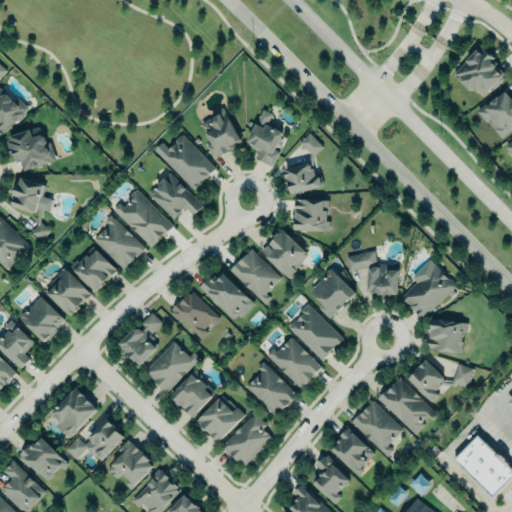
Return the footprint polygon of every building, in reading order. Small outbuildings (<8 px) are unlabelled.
[(481,49),(483,47),(494,56),(492,58),(497,63),(495,65),(503,72),(501,75),(503,77),(493,88),(491,86),(482,96),(472,87),(469,90),(459,79),(453,73),(476,48),(479,51),(481,49)] [(27,107),(17,97),(14,100),(12,100),(12,98),(7,93),(3,93),(2,89),(0,87),(0,127),(4,131),(27,107)] [(503,88),(476,110),(485,121),(487,121),(501,138),(511,128),(511,97),(511,98),(503,88)] [(212,158),(241,143),(224,109),(199,122),(210,143),(206,146),(212,158)] [(282,131),(267,125),(271,113),(260,109),(246,145),(258,150),(255,159),(273,166),(279,151),(275,150),(282,131)] [(37,126),(9,135),(10,139),(7,140),(13,160),(19,158),(23,170),(55,159),(49,141),(46,142),(46,141),(44,136),(42,134),(40,128),(37,126)] [(154,149),(161,142),(168,148),(175,142),(174,141),(177,136),(182,134),(215,167),(202,180),(201,179),(198,181),(200,182),(193,189),(154,149)] [(283,168),(308,162),(308,163),(310,163),(311,167),(312,167),(315,177),(319,176),(321,185),(313,187),(313,188),(303,190),(303,189),(291,193),(288,184),(287,184),(283,168)] [(169,172),(203,205),(193,215),(184,206),(173,218),(147,194),(149,192),(149,191),(153,187),(155,187),(169,172)] [(20,176),(45,185),(42,195),(46,196),(41,209),(40,221),(50,229),(41,240),(30,232),(36,224),(36,223),(38,207),(36,206),(35,210),(32,212),(30,211),(11,205),(13,197),(11,196),(15,182),(18,182),(20,176)] [(136,188),(173,225),(163,235),(162,233),(157,238),(158,239),(151,246),(113,209),(119,203),(123,207),(129,201),(126,198),(136,188)] [(328,200),(294,198),(293,230),(327,231),(328,200)] [(109,213),(103,220),(107,223),(92,239),(97,244),(98,243),(122,267),(130,260),(129,259),(135,253),(136,254),(143,247),(109,213)] [(0,216),(29,245),(6,269),(0,262),(0,216)] [(277,231),(278,232),(281,228),(307,254),(301,260),(302,261),(294,268),(295,269),(288,277),(260,250),(269,241),(270,241),(273,238),(271,237),(277,231)] [(68,265),(76,258),(78,260),(85,254),(84,253),(92,245),(117,269),(108,279),(107,277),(104,281),(105,282),(100,288),(98,287),(95,291),(89,285),(88,285),(68,265)] [(251,247),(280,276),(265,293),(269,298),(264,303),(229,269),(251,247)] [(373,265),(377,264),(381,263),(390,263),(390,265),(395,265),(398,269),(396,294),(390,293),(390,294),(376,294),(376,293),(369,292),(369,291),(367,291),(368,270),(373,265)] [(400,296),(434,264),(447,277),(452,280),(455,285),(421,318),(407,303),(400,296)] [(63,266),(55,274),(56,275),(49,283),(43,289),(69,315),(73,311),(74,312),(80,306),(78,305),(89,293),(63,266)] [(309,291),(322,303),(318,308),(330,319),(355,291),(330,268),(309,291)] [(199,286),(208,277),(211,279),(220,270),(252,301),(252,304),(241,314),(238,312),(234,316),(231,317),(199,286)] [(192,290),(219,317),(218,318),(218,320),(215,323),(213,323),(212,324),(209,322),(204,327),(207,331),(201,338),(180,318),(179,320),(169,311),(171,309),(170,308),(188,292),(189,293),(192,290)] [(65,319),(40,295),(25,310),(24,310),(20,314),(20,316),(18,318),(43,342),(48,337),(50,339),(59,329),(57,327),(65,319)] [(322,361),(335,347),(334,346),(335,345),(337,346),(344,338),(307,302),(299,310),(301,312),(296,318),(291,320),(290,322),(288,324),(287,327),(322,361)] [(132,328),(139,328),(141,330),(146,325),(142,321),(151,312),(162,322),(152,333),(147,328),(146,330),(154,337),(152,339),(157,343),(157,346),(140,364),(135,360),(134,360),(125,352),(126,351),(122,346),(119,343),(132,328)] [(0,347),(0,336),(1,335),(8,329),(3,326),(10,318),(17,326),(33,342),(24,352),(30,358),(20,367),(0,347)] [(461,352),(462,332),(466,332),(467,321),(429,320),(428,351),(461,352)] [(265,354),(300,388),(321,366),(291,336),(276,350),(272,347),(265,354)] [(173,340),(144,371),(166,392),(195,361),(173,340)] [(0,356),(15,371),(0,386),(0,356)] [(408,378),(417,387),(417,388),(424,395),(425,394),(432,401),(438,394),(432,388),(437,389),(442,383),(453,385),(454,382),(467,387),(473,369),(458,362),(451,379),(451,380),(443,380),(443,376),(425,359),(418,366),(418,368),(414,373),(408,378)] [(260,370),(257,367),(262,361),(296,394),(275,415),(246,386),(260,370)] [(171,394),(177,389),(175,388),(191,372),(197,378),(199,376),(208,385),(205,388),(212,395),(192,415),(180,404),(179,404),(174,400),(176,398),(171,394)] [(377,397),(414,434),(424,424),(421,421),(426,416),(431,419),(437,413),(399,376),(395,380),(396,382),(391,387),(384,393),(382,393),(380,395),(380,394),(377,397)] [(50,412),(75,387),(97,409),(69,437),(62,430),(61,431),(55,425),(59,421),(50,412)] [(236,405),(232,410),(219,397),(197,420),(201,424),(200,425),(205,430),(206,429),(209,432),(208,433),(218,442),(245,414),(236,405)] [(351,420),(355,417),(359,411),(374,400),(401,429),(387,445),(391,449),(386,455),(351,420)] [(255,413),(251,417),(250,415),(220,446),(229,454),(230,453),(232,455),(231,456),(242,467),(271,437),(262,428),(266,424),(255,413)] [(65,448),(75,458),(85,447),(93,454),(94,453),(100,459),(123,436),(114,427),(116,426),(106,417),(89,435),(89,438),(89,439),(84,443),(76,436),(65,448)] [(356,474),(375,454),(348,429),(329,449),(356,474)] [(46,479),(46,478),(48,478),(52,474),(52,473),(59,466),(62,468),(68,462),(63,458),(58,453),(40,434),(33,441),(32,440),(19,453),(21,455),(19,456),(27,464),(29,462),(46,479)] [(492,499),(511,477),(511,467),(477,434),(452,460),(492,499)] [(127,439),(149,459),(148,461),(152,465),(147,471),(148,471),(134,485),(133,484),(129,488),(124,483),(127,478),(121,473),(116,477),(107,468),(121,453),(117,449),(127,439)] [(333,503),(340,496),(336,492),(342,486),(346,485),(348,483),(347,482),(349,480),(334,464),(336,463),(327,454),(325,456),(324,455),(320,460),(315,464),(320,469),(316,473),(318,475),(317,477),(318,478),(313,483),(333,503)] [(4,470),(12,461),(46,492),(26,511),(22,511),(0,490),(12,478),(4,470)] [(130,500),(144,485),(142,484),(157,468),(160,470),(161,469),(168,477),(167,478),(172,483),(173,481),(178,486),(176,488),(178,491),(157,511),(145,511),(144,511),(147,508),(141,503),(138,507),(130,500)] [(301,483),(331,511),(294,511),(290,508),(297,501),(295,500),(298,497),(292,492),(301,483)] [(184,494),(198,507),(203,511),(167,511),(184,494)] [(404,511),(416,497),(436,511),(404,511)] [(0,511),(14,511),(0,498),(0,511)]
